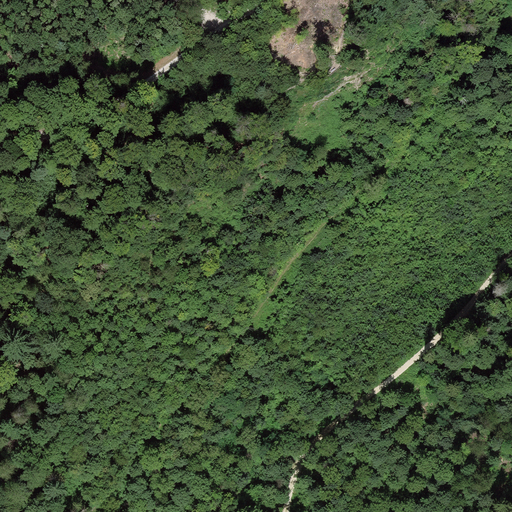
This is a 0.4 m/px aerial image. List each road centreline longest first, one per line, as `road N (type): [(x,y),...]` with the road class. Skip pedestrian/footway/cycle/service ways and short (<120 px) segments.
road 1 (track): [(94,511),(511,13)]
road 2 (track): [(511,265),(298,459),(283,511)]
road 3 (track): [(0,141),(54,134),(92,118),(215,29)]
